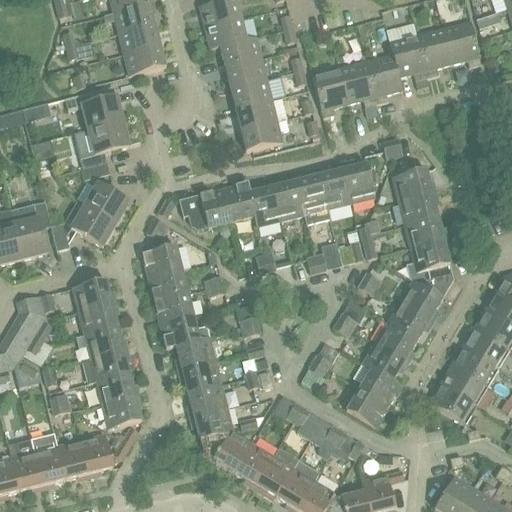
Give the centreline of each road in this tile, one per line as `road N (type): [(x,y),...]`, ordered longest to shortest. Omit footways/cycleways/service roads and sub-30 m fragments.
road 1 (residential): [(159,190),(328,160),(422,106),(511,85)]
road 2 (residential): [(415,511),(419,446),(409,393),(481,272),(511,264)]
road 3 (residential): [(126,511),(122,481),(158,420),(123,268)]
road 4 (residential): [(123,268),(1,297)]
